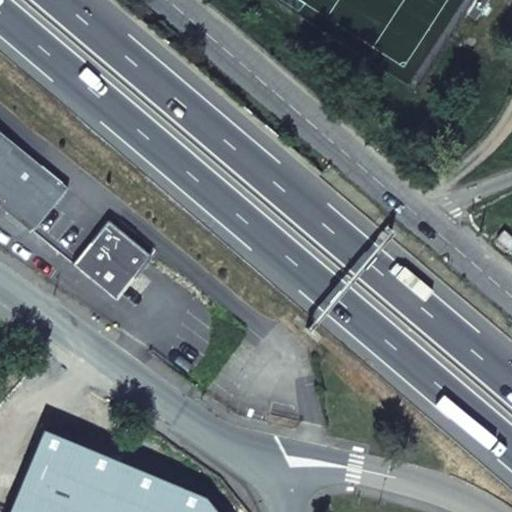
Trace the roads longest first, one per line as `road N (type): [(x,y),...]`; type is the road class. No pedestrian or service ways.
road 1 (motorway): [(0,17),(511,451)]
road 2 (motorway): [(511,384),(58,0)]
road 3 (residential): [(414,219),(160,0)]
road 4 (residential): [(0,284),(263,467)]
road 5 (residential): [(263,467),(352,467),(468,501),(481,511)]
road 6 (unknown): [(454,204),(455,174),(493,135),(511,95)]
road 7 (residential): [(414,219),(511,299)]
